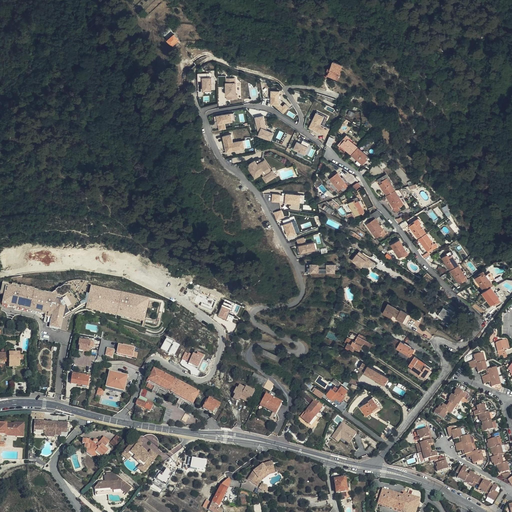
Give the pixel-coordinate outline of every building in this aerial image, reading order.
[(172,44),(178,38),(175,34),(168,39),(172,44)] [(328,76),(337,79),(342,65),(333,61),(328,76)] [(212,89),(212,76),(208,76),(208,72),(199,72),(199,80),(204,80),(204,89),(212,89)] [(237,94),(236,77),(226,77),(227,86),(227,98),(238,98),(238,94),(237,94)] [(280,99),(280,90),(272,90),(271,104),(274,104),(284,113),(289,107),(285,103),(283,106),(280,104),(282,101),(280,99)] [(321,123),(325,116),(317,112),(310,127),(327,135),(331,128),(321,123)] [(233,121),(232,113),(217,115),(220,129),(227,128),(226,122),(233,121)] [(267,129),(264,115),(256,117),(259,134),(259,135),(271,140),(275,133),(267,129)] [(234,142),(232,133),(223,135),(227,152),(245,148),(244,140),(234,142)] [(426,163),(430,160),(417,134),(413,136),(426,163)] [(340,145),(341,146),(363,165),(367,160),(365,158),(367,156),(348,139),(346,141),(345,140),(340,145)] [(309,147),(297,141),(294,149),(306,155),(309,147)] [(259,165),(261,165),(257,159),(247,166),(255,177),(259,174),(256,169),(255,170),(252,166),(258,163),(259,165)] [(252,166),(255,170),(256,169),(259,174),(264,171),(267,176),(265,177),(268,181),(277,175),(275,171),(273,171),(267,161),(261,165),(259,165),(258,163),(252,166)] [(339,191),(346,184),(337,173),(330,179),(339,191)] [(387,195),(395,190),(385,174),(377,179),(387,195)] [(350,196),(355,189),(352,187),(347,193),(350,196)] [(404,204),(395,190),(387,195),(386,196),(393,208),(397,206),(398,207),(404,204)] [(280,194),(274,194),(273,201),(280,201),(286,201),(285,202),(300,203),(300,202),(304,202),(305,195),(283,193),(283,195),(280,195),(280,194)] [(364,212),(357,198),(349,202),(355,216),(364,212)] [(451,214),(447,204),(443,206),(448,216),(451,214)] [(323,208),(331,214),(333,211),(325,205),(323,208)] [(282,209),(274,212),(277,219),(285,217),(282,209)] [(366,218),(369,223),(375,219),(382,215),(377,209),(366,218)] [(296,232),(293,220),(291,221),(290,217),(283,219),(285,223),(282,224),(284,229),(286,228),(288,235),(296,232)] [(375,219),(369,223),(366,224),(376,238),(381,234),(380,232),(383,230),(375,219)] [(409,226),(418,239),(426,233),(417,220),(409,226)] [(355,233),(351,231),(349,234),(354,236),(360,239),(360,237),(355,233)] [(426,233),(418,239),(427,251),(429,251),(430,252),(438,246),(436,243),(435,244),(426,233)] [(304,236),(297,239),(299,244),(301,253),(317,249),(315,241),(307,243),(304,236)] [(408,253),(400,240),(391,245),(399,258),(408,253)] [(373,261),(359,250),(352,260),(361,267),(364,262),(369,266),(373,261)] [(442,257),(450,270),(458,265),(450,252),(442,257)] [(375,263),(373,261),(369,266),(364,262),(361,267),(368,272),(375,263)] [(458,265),(450,270),(458,283),(464,280),(464,281),(467,279),(458,265)] [(484,291),(491,286),(493,285),(484,272),(475,277),(484,291)] [(47,292),(2,283),(0,291),(0,295),(3,296),(1,305),(45,315),(44,317),(51,319),(49,327),(67,331),(70,319),(72,313),(76,310),(82,306),(86,306),(88,294),(85,294),(84,299),(81,301),(77,294),(74,295),(72,294),(70,291),(70,287),(66,286),(66,287),(63,287),(59,290),(58,289),(54,292),(55,292),(53,294),(47,292)] [(436,292),(447,300),(451,297),(447,292),(439,284),(436,292)] [(91,286),(88,294),(86,306),(85,308),(143,320),(143,318),(156,321),(161,303),(91,286)] [(500,299),(491,286),(484,291),(482,292),(491,305),(500,299)] [(224,301),(218,316),(227,319),(233,305),(224,301)] [(397,316),(400,311),(388,304),(382,313),(391,318),(393,314),(397,316)] [(448,311),(447,309),(443,307),(437,315),(448,323),(452,318),(453,317),(454,318),(457,314),(449,309),(448,311)] [(403,322),(407,314),(400,310),(400,311),(397,316),(396,319),(403,322)] [(372,343),(367,341),(358,336),(351,332),(348,337),(347,341),(346,340),(345,342),(347,343),(346,346),(354,350),(355,348),(360,350),(363,344),(367,346),(367,347),(370,348),(372,343)] [(400,341),(393,337),(389,343),(396,348),(400,341)] [(62,342),(40,338),(38,348),(40,348),(38,359),(36,387),(55,389),(58,360),(62,342)] [(167,338),(161,349),(169,354),(170,351),(175,354),(180,345),(167,338)] [(90,347),(90,341),(79,340),(78,346),(79,346),(79,351),(83,351),(83,350),(89,350),(90,347)] [(505,351),(504,352),(501,353),(501,351),(503,350),(508,349),(505,340),(496,343),(500,357),(506,355),(505,351)] [(414,350),(400,341),(396,348),(410,357),(411,356),(412,354),(414,350)] [(134,349),(118,345),(116,354),(132,358),(134,352),(134,349)] [(278,362),(280,357),(264,349),(261,354),(278,362)] [(0,365),(5,365),(5,362),(4,360),(8,360),(8,353),(0,352),(0,365)] [(8,367),(17,367),(25,367),(25,355),(19,355),(19,352),(8,353),(8,360),(8,362),(8,367)] [(186,352),(183,359),(190,362),(189,363),(199,367),(204,355),(198,353),(197,356),(193,354),(193,355),(186,352)] [(474,356),(475,359),(475,362),(477,368),(478,373),(486,371),(487,370),(485,362),(483,354),(474,356)] [(415,356),(413,358),(409,365),(412,367),(410,369),(416,373),(417,373),(420,375),(424,378),(430,368),(425,365),(417,359),(418,358),(415,356)] [(385,384),(388,377),(363,362),(359,368),(364,371),(364,372),(385,384)] [(496,368),(487,370),(489,375),(487,376),(482,377),(484,384),(489,383),(490,382),(491,385),(492,387),(500,385),(496,368)] [(192,404),(198,393),(175,381),(154,369),(148,380),(165,389),(173,394),(184,399),(192,404)] [(124,390),(127,376),(110,372),(107,386),(124,390)] [(91,382),(92,376),(72,373),(71,384),(87,386),(88,382),(91,382)] [(267,380),(254,373),(250,380),(263,387),(267,380)] [(267,380),(263,387),(270,391),(273,385),(270,381),(267,380)] [(245,387),(244,388),(242,387),(239,385),(237,389),(236,388),(233,393),(235,394),(233,398),(238,401),(240,399),(241,395),(250,400),(254,392),(245,387)] [(326,396),(334,401),(336,398),(337,400),(340,401),(344,396),(348,390),(341,385),(337,391),(331,387),(327,394),(326,396)] [(458,405),(462,398),(463,399),(466,395),(456,388),(453,392),(454,393),(452,395),(450,394),(448,398),(449,399),(447,402),(448,403),(446,406),(442,404),(440,408),(438,407),(437,409),(436,408),(433,413),(443,419),(446,415),(445,414),(446,412),(450,414),(457,404),(458,405)] [(275,413),(281,402),(266,394),(260,405),(275,413)] [(310,404),(312,400),(306,395),(303,398),(310,404)] [(372,409),(378,405),(372,397),(368,400),(368,401),(360,407),(366,416),(373,410),(372,409)] [(215,414),(220,405),(208,399),(208,401),(206,401),(202,408),(208,411),(209,410),(215,414)] [(320,409),(322,406),(318,403),(318,404),(314,401),(304,412),(305,413),(302,418),(309,424),(321,410),(320,409)] [(484,405),(477,407),(478,411),(476,412),(472,412),(473,416),(478,415),(480,415),(481,420),(483,426),(484,431),(493,429),(489,413),(486,413),(484,405)] [(62,429),(68,429),(68,420),(56,420),(56,423),(45,423),(45,419),(35,419),(35,433),(46,433),(48,435),(54,435),(57,433),(62,433),(62,429)] [(0,423),(0,434),(7,434),(24,434),(24,421),(14,421),(14,423),(0,423)] [(342,423),(332,437),(339,442),(342,438),(349,443),(356,433),(342,423)] [(473,452),(468,436),(462,437),(459,429),(450,431),(450,428),(446,429),(448,436),(451,435),(452,440),(459,438),(460,443),(454,444),(456,452),(462,450),(463,455),(465,455),(466,458),(470,457),(472,463),(482,461),(480,454),(477,454),(476,451),(473,452)] [(430,462),(438,459),(436,451),(430,453),(428,445),(433,444),(433,441),(432,439),(430,440),(427,429),(416,432),(417,437),(419,437),(419,439),(422,439),(423,442),(419,443),(423,460),(429,458),(430,462)] [(122,439),(117,436),(110,443),(115,447),(122,439)] [(104,437),(99,443),(97,443),(93,443),(92,442),(89,440),(84,440),(83,444),(86,444),(86,449),(89,449),(95,453),(97,451),(103,457),(108,451),(105,448),(110,442),(104,437)] [(488,440),(488,443),(490,449),(491,448),(492,448),(494,454),(494,456),(492,457),(494,462),(495,465),(497,465),(498,464),(500,470),(501,472),(509,470),(507,462),(504,463),(502,454),(504,453),(502,445),(500,446),(497,437),(488,440)] [(136,438),(126,450),(130,453),(132,453),(134,452),(146,461),(144,463),(145,466),(149,469),(159,456),(153,451),(150,454),(140,446),(143,443),(136,438)] [(95,453),(89,449),(88,452),(92,456),(97,456),(102,459),(103,457),(97,451),(95,453)] [(130,453),(126,450),(123,454),(130,461),(140,469),(146,473),(149,469),(145,466),(144,463),(146,461),(134,452),(132,453),(130,453)] [(190,464),(190,467),(197,468),(204,470),(206,461),(189,457),(188,464),(190,464)] [(445,457),(438,459),(439,462),(435,463),(436,466),(435,467),(436,471),(448,468),(447,464),(446,464),(445,461),(446,461),(445,457)] [(273,462),(263,465),(253,471),(248,480),(254,485),(258,479),(269,472),(275,470),(273,462)] [(485,481),(482,479),(476,476),(473,475),(473,474),(469,472),(467,475),(463,473),(466,467),(463,466),(462,467),(458,465),(454,473),(457,475),(456,478),(467,484),(468,483),(471,485),(472,483),(478,486),(477,488),(480,490),(480,491),(484,493),(487,494),(485,497),(493,501),(497,494),(493,492),(496,487),(485,481)] [(276,473),(275,470),(269,472),(258,479),(254,485),(257,486),(260,481),(270,474),(276,473)] [(107,476),(105,475),(105,481),(100,482),(95,488),(95,489),(100,489),(100,488),(106,488),(106,489),(108,489),(111,489),(114,490),(122,489),(128,494),(132,488),(122,480),(120,480),(120,479),(118,480),(118,477),(113,473),(107,473),(107,476)] [(231,481),(229,478),(222,484),(221,486),(211,504),(217,507),(229,486),(231,481)] [(344,479),(334,480),(336,493),(346,491),(344,479)] [(262,483),(259,488),(267,493),(268,490),(268,484),(262,483)] [(95,489),(95,496),(108,495),(108,489),(106,489),(106,488),(100,488),(100,489),(95,489)] [(404,511),(415,511),(419,499),(406,495),(405,497),(382,489),(378,503),(404,511)]
